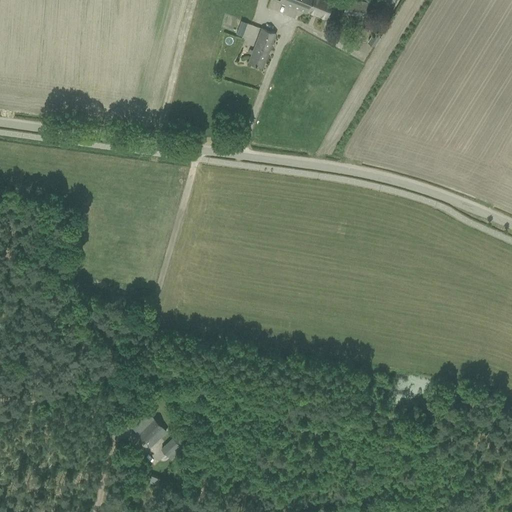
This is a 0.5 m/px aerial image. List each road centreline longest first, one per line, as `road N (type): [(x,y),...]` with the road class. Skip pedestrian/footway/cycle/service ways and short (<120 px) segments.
road 1 (unclassified): [(511,229),(421,192),(339,171),(0,127)]
road 2 (track): [(140,357),(199,150)]
road 3 (track): [(0,414),(140,357)]
